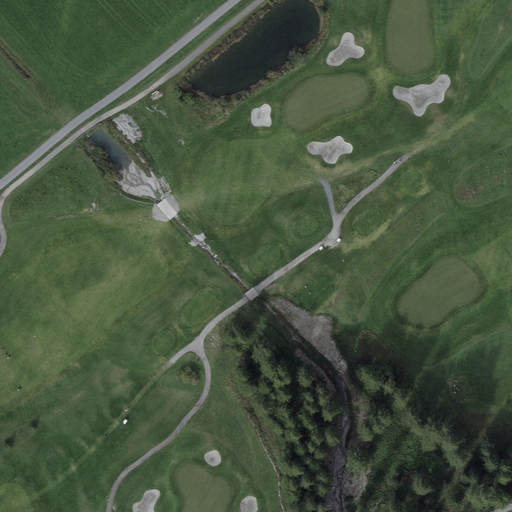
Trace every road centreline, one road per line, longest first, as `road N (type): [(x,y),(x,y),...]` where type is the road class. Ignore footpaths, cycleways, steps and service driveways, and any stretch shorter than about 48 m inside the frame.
road 1 (track): [(401,160),(350,204),(331,237),(203,334),(202,400),(178,431),(126,471),(109,511)]
road 2 (track): [(263,0),(68,142),(0,203)]
road 3 (track): [(239,0),(0,184)]
